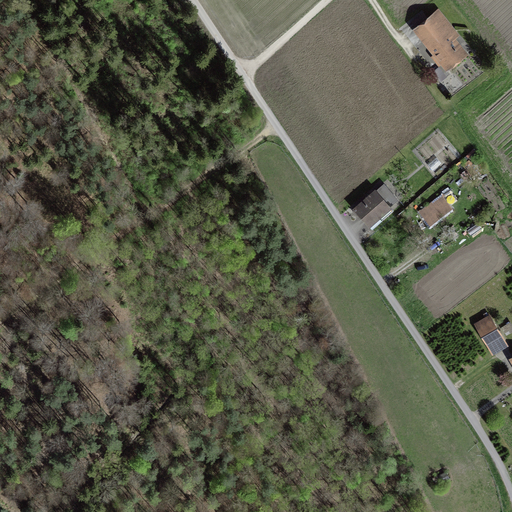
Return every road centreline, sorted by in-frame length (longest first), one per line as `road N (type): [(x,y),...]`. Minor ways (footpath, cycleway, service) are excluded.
road 1 (unclassified): [(511,498),(503,470),(193,0)]
road 2 (track): [(277,127),(0,323)]
